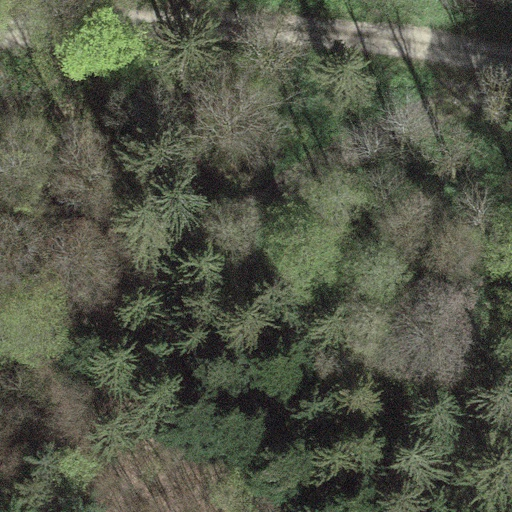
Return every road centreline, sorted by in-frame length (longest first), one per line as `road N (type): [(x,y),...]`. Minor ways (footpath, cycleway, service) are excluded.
road 1 (track): [(511,75),(0,350)]
road 2 (track): [(511,65),(194,22),(0,39)]
